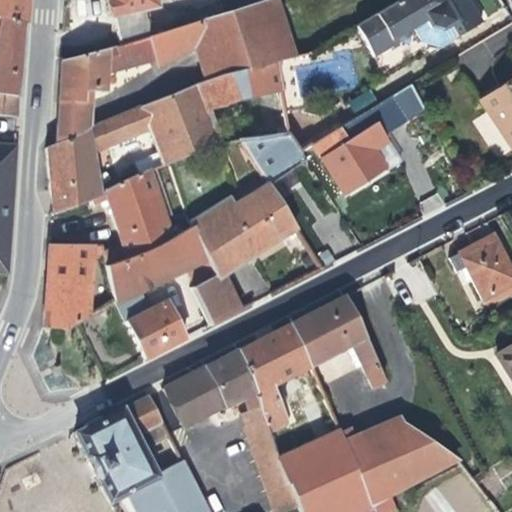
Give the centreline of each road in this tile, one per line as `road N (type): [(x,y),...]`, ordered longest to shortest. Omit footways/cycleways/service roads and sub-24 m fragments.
road 1 (residential): [(0,446),(197,353),(511,186)]
road 2 (tertiary): [(40,0),(25,273),(0,352)]
